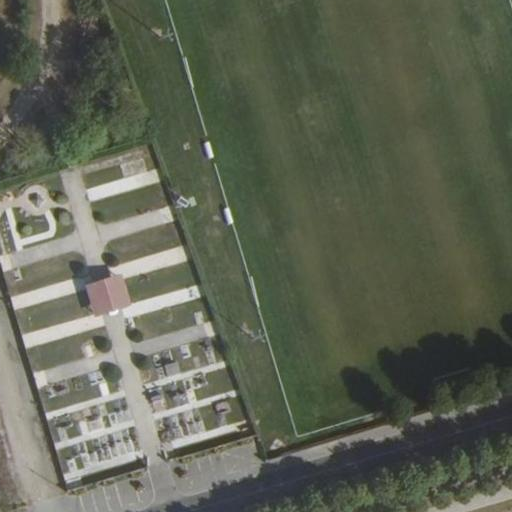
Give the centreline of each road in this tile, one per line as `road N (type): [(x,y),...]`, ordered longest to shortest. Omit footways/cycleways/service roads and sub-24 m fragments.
road 1 (secondary): [(511,411),(184,511)]
road 2 (track): [(0,338),(56,511)]
road 3 (track): [(52,0),(56,33),(45,80),(0,145)]
